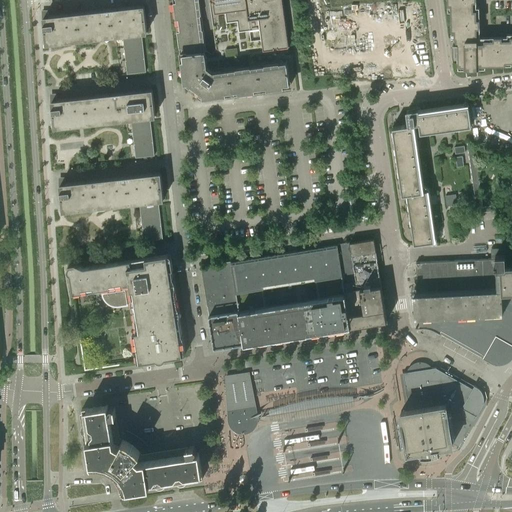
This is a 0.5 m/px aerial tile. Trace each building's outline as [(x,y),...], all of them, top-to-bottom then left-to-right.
[(179,48),(180,61),(181,62),(183,61),(185,76),(182,76),(183,83),(203,99),(210,98),(210,95),(224,93),(225,96),(239,94),(238,91),(253,89),(253,92),(267,90),(267,87),(282,85),(282,88),(290,87),(287,65),(209,75),(204,72),(202,51),(194,0),(172,0),(173,4),(176,4),(178,19),(175,19),(177,33),(180,32),(182,47),(179,48)] [(213,0),(214,2),(212,2),(213,6),(214,9),(213,10),(214,14),(216,14),(216,13),(223,12),(223,13),(225,12),(226,23),(237,21),(239,32),(249,30),(251,41),(261,40),(261,42),(262,41),(263,48),(262,48),(263,51),(267,50),(270,49),(270,50),(274,49),(274,45),(277,45),(277,49),(281,49),(281,48),(284,48),(289,47),(288,45),(287,38),(288,38),(287,34),(286,34),(286,28),(286,27),(286,23),(285,23),(284,17),(285,17),(284,13),(283,6),(283,2),(282,2),(281,0),(213,0)] [(446,0),(447,11),(450,11),(451,38),(454,38),(454,44),(457,44),(457,69),(485,69),(485,66),(511,65),(511,62),(511,49),(487,50),(487,56),(466,56),(466,48),(471,48),(471,40),(466,40),(465,37),(467,37),(466,13),(463,13),(462,0),(446,0)] [(144,7),(52,17),(52,15),(49,16),(49,12),(48,12),(48,14),(42,14),(45,43),(111,35),(121,34),(121,36),(122,36),(141,33),(147,33),(144,7)] [(141,33),(122,36),(124,48),(143,46),(141,33)] [(143,46),(124,48),(125,61),(144,59),(143,46)] [(236,48),(225,50),(226,57),(238,56),(236,48)] [(144,59),(125,61),(126,74),(145,72),(144,59)] [(152,90),(61,101),(60,99),(57,99),(57,95),(56,95),(56,97),(50,98),(54,127),(65,125),(125,118),(129,118),(130,120),(131,120),(150,118),(155,117),(152,90)] [(420,132),(471,125),(468,106),(417,113),(417,110),(406,111),(407,118),(410,117),(411,124),(392,127),(393,136),(397,136),(397,141),(394,142),(395,146),(398,146),(399,151),(396,152),(398,170),(402,169),(402,175),(399,175),(400,180),(403,179),(404,185),(400,185),(402,195),(407,194),(407,196),(410,195),(411,201),(408,202),(410,219),(413,219),(414,225),(411,225),(412,229),(415,229),(416,234),(413,235),(414,244),(433,242),(427,194),(433,194),(432,188),(426,189),(421,190),(419,178),(426,177),(425,170),(418,171),(412,124),(418,124),(420,132)] [(151,131),(150,118),(131,120),(132,133),(151,131)] [(153,143),(151,131),(132,133),(134,145),(153,143)] [(154,156),(153,143),(134,145),(135,158),(150,156),(154,156)] [(65,179),(65,181),(59,182),(62,210),(138,202),(138,203),(139,203),(158,201),(163,201),(160,174),(69,184),(69,183),(66,183),(65,179)] [(456,194),(445,196),(447,206),(457,204),(456,194)] [(139,203),(141,216),(159,214),(158,201),(139,203)] [(159,214),(141,216),(142,229),(161,226),(159,214)] [(161,226),(142,229),(144,241),(162,239),(161,226)] [(337,245),(350,327),(386,321),(374,239),(337,245)] [(337,245),(231,262),(243,344),(350,327),(337,245)] [(132,249),(133,256),(146,253),(144,246),(132,249)] [(505,257),(511,256),(511,251),(511,252),(510,251),(508,250),(505,250),(503,249),(501,249),(496,248),(495,248),(495,255),(491,255),(491,258),(416,262),(419,325),(430,325),(494,361),(498,362),(502,361),(505,360),(508,358),(511,354),(511,352),(511,268),(505,269),(505,257)] [(146,262),(144,262),(131,264),(130,260),(83,267),(74,263),(68,264),(67,266),(66,268),(66,269),(66,270),(67,271),(67,273),(68,273),(69,274),(70,274),(72,293),(82,291),(83,292),(84,292),(86,292),(88,292),(90,291),(91,291),(92,290),(93,290),(102,288),(103,293),(102,294),(103,298),(106,302),(110,304),(114,306),(119,306),(127,305),(127,303),(131,302),(131,304),(132,305),(132,306),(133,307),(133,308),(134,309),(136,326),(136,327),(136,328),(136,330),(136,332),(133,332),(134,341),(133,344),(133,346),(133,347),(134,349),(134,350),(135,351),(135,352),(136,353),(137,362),(156,359),(159,361),(161,361),(164,360),(166,358),(185,355),(183,345),(184,345),(184,342),(184,341),(184,340),(184,338),(183,337),(183,336),(182,335),(181,334),(179,317),(179,316),(179,314),(179,312),(179,310),(179,309),(178,308),(178,307),(177,306),(174,289),(174,288),(175,285),(175,284),(175,283),(174,281),(174,279),(173,278),(172,277),(171,268),(166,269),(165,264),(164,262),(161,261),(147,264),(146,262)] [(243,344),(231,262),(231,261),(201,266),(214,348),(243,344)] [(452,442),(459,446),(482,406),(482,405),(483,404),(483,403),(483,402),(484,401),(484,399),(484,398),(484,397),(483,395),(483,393),(482,392),(481,391),(481,390),(479,389),(478,387),(476,386),(474,385),(472,388),(435,367),(430,368),(428,367),(428,366),(427,365),(426,365),(425,365),(424,364),(423,364),(421,364),(419,364),(417,364),(415,365),(414,365),(413,366),(412,366),(411,367),(411,368),(410,369),(409,370),(409,372),(403,373),(409,410),(446,403),(452,442)] [(446,403),(409,410),(401,411),(407,451),(416,450),(417,458),(420,459),(422,459),(425,459),(428,459),(431,459),(433,458),(435,458),(438,457),(441,456),(443,454),(446,453),(447,452),(457,450),(459,446),(452,442),(446,403)] [(108,405),(81,409),(82,414),(84,428),(84,429),(83,429),(83,430),(83,431),(83,432),(83,433),(84,433),(85,434),(90,464),(90,466),(91,466),(98,466),(106,468),(107,466),(113,470),(119,475),(117,476),(122,483),(124,490),(124,491),(126,491),(157,486),(158,487),(160,487),(161,487),(162,485),(178,483),(179,484),(181,484),(182,483),(183,482),(197,480),(203,479),(199,453),(195,453),(188,455),(187,448),(186,448),(154,453),(155,459),(141,461),(141,458),(137,455),(140,452),(135,447),(129,442),(123,439),(122,439),(120,443),(116,441),(113,441),(112,434),(118,434),(115,416),(115,415),(109,416),(108,408),(108,405)] [(255,407),(232,411),(233,415),(230,415),(230,421),(230,422),(231,424),(232,425),(233,427),(234,428),(237,430),(238,431),(240,431),(242,431),(243,432),(245,431),(247,431),(248,430),(250,430),(251,429),(253,427),(252,422),(257,419),(255,407)] [(285,437),(285,449),(307,448),(306,436),(285,437)] [(284,454),(289,479),(341,470),(340,465),(330,467),(329,465),(322,466),(321,461),(312,462),(310,452),(291,455),(290,453),(284,454)]
